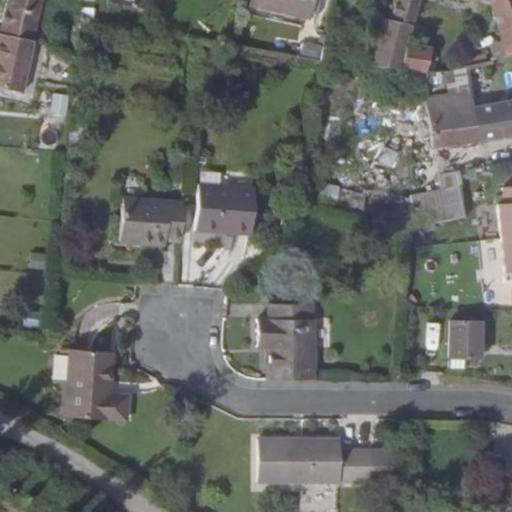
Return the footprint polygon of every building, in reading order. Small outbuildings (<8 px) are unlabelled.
[(3,0),(2,7),(11,10),(5,45),(39,50),(48,1),(42,0),(3,0)] [(314,22),(318,0),(259,0),(257,12),(314,22)] [(511,0),(465,0),(490,6),(511,36),(511,0)] [(424,45),(430,20),(423,19),(416,45),(424,45)] [(0,96),(30,103),(37,61),(39,50),(5,45),(0,74),(0,96)] [(416,45),(409,68),(439,69),(439,47),(424,45),(416,45)] [(464,57),(466,66),(478,64),(476,55),(464,57)] [(480,82),(478,68),(468,70),(470,82),(480,82)] [(511,94),(483,99),(481,86),(436,93),(444,143),(511,131),(511,94)] [(388,167),(394,151),(378,146),(372,162),(388,167)] [(429,222),(477,212),(472,181),(424,190),(429,222)] [(260,232),(263,188),(209,185),(206,230),(260,232)] [(175,245),(175,240),(190,240),(192,202),(129,199),(126,242),(175,245)] [(282,338),(283,371),(327,372),(329,311),(326,311),(326,296),(287,295),(286,310),(273,310),(272,337),(282,338)] [(491,351),(491,314),(460,314),(459,351),(491,351)] [(127,397),(128,354),(86,353),(84,421),(143,421),(143,398),(127,397)] [(355,434),(308,433),(274,434),(274,478),(407,478),(408,445),(355,445),(355,434)] [(334,511),(334,483),(309,484),(309,511),(334,511)]
